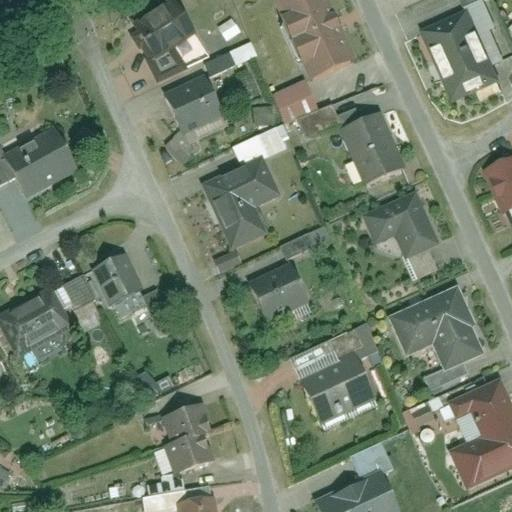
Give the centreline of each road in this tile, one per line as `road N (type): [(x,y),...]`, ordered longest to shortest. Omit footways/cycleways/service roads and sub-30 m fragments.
road 1 (residential): [(364,0),(511,323)]
road 2 (residential): [(145,183),(220,342),(262,456),(268,511)]
road 3 (residential): [(60,0),(145,183)]
road 4 (residential): [(0,255),(145,183)]
